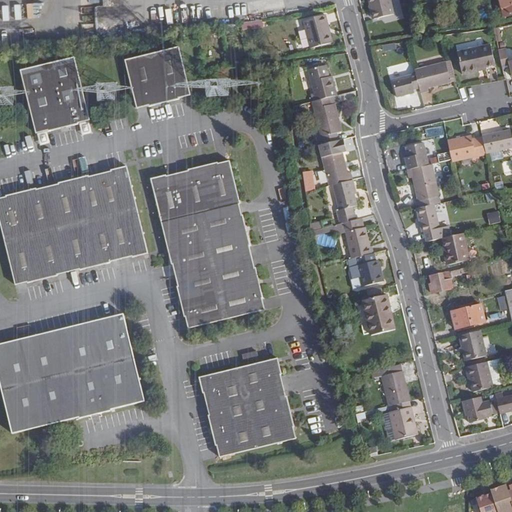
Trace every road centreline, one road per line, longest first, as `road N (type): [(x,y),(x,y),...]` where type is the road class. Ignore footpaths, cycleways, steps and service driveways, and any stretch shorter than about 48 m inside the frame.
road 1 (residential): [(449,457),(378,197),(371,122)]
road 2 (primary): [(197,497),(269,493),(449,457)]
road 3 (primary): [(0,494),(197,497)]
road 4 (residential): [(495,100),(371,122)]
road 5 (residential): [(371,122),(345,0)]
